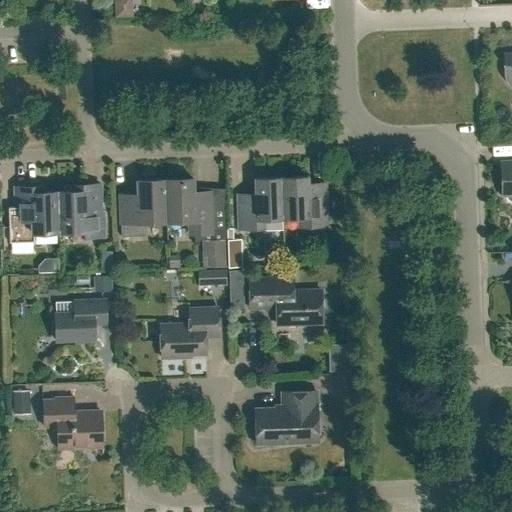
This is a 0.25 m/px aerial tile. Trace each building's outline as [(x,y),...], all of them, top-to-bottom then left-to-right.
[(511,52),(503,53),(504,74),(504,77),(505,78),(506,81),(507,82),(508,83),(509,85),(511,87),(511,52)] [(511,160),(500,161),(502,195),(505,195),(506,199),(509,201),(511,202),(511,160)] [(326,226),(325,195),(313,195),(313,184),(307,184),(307,176),(281,177),(282,218),(283,218),(299,217),(299,227),(326,226)] [(281,177),(255,178),(256,197),(238,198),(239,229),(265,228),(265,230),(282,229),(282,230),(283,230),(283,218),(282,218),(281,177)] [(193,178),(165,179),(166,221),(188,221),(189,234),(226,232),(225,200),(212,201),(212,199),(194,199),(193,178)] [(165,179),(137,180),(138,202),(120,202),(121,236),(145,235),(144,222),(166,221),(165,179)] [(100,184),(71,185),(72,191),(57,191),(59,232),(84,231),(84,237),(104,236),(103,213),(101,213),(100,184)] [(34,241),(34,233),(59,232),(57,191),(43,192),(43,186),(14,187),(15,207),(8,207),(9,242),(34,241)] [(228,267),(242,267),(241,239),(233,239),(232,228),(227,228),(227,240),(228,266),(228,267)] [(227,240),(202,241),(203,267),(228,266),(227,240)] [(93,243),(94,260),(107,260),(106,242),(93,243)] [(225,269),(212,269),(212,283),(225,283),(225,269)] [(230,308),(244,307),(242,269),(228,270),(230,308)] [(248,278),(249,308),(276,307),(276,324),(322,323),(321,290),(292,291),(292,277),(248,278)] [(95,339),(94,324),(106,323),(105,299),(81,300),(82,312),(54,313),(56,341),(95,339)] [(160,324),(161,358),(180,357),(179,354),(205,353),(205,337),(218,336),(217,307),(189,308),(189,323),(160,324)] [(237,314),(237,339),(253,339),(253,314),(237,314)] [(317,403),(316,403),(315,390),(282,391),(282,408),(255,408),(256,443),(309,441),(308,416),(317,416),(317,403)] [(103,444),(101,412),(74,413),(74,399),(42,400),(43,426),(56,425),(57,446),(103,444)]
